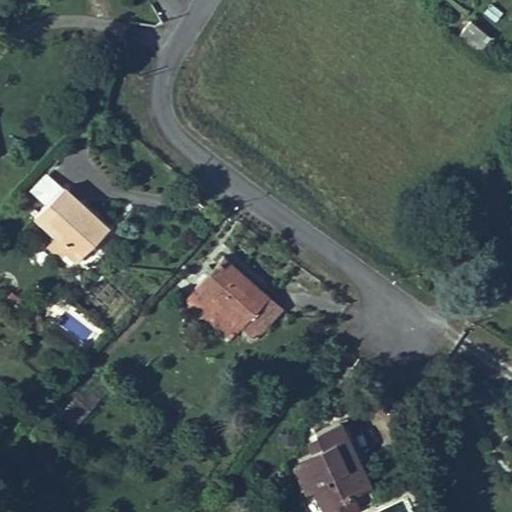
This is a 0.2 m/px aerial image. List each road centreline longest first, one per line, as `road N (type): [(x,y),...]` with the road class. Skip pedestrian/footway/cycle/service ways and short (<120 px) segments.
road 1 (residential): [(416,320),(174,130),(160,84),(168,49),(186,23)]
road 2 (unknown): [(160,84),(136,58),(92,39),(40,34),(0,45)]
